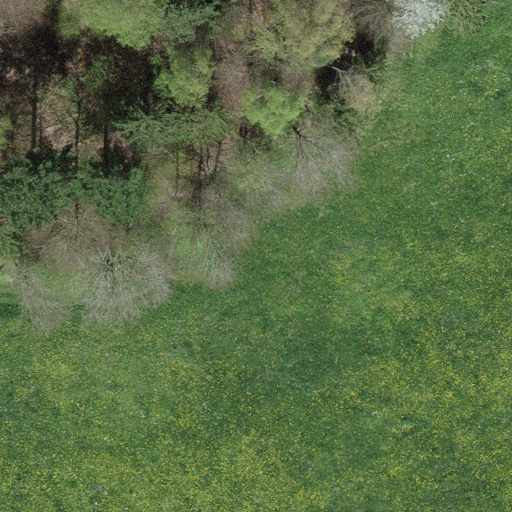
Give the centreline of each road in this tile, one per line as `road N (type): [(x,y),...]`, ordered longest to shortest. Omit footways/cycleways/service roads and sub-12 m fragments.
road 1 (track): [(506,0),(170,281)]
road 2 (track): [(170,281),(0,310)]
